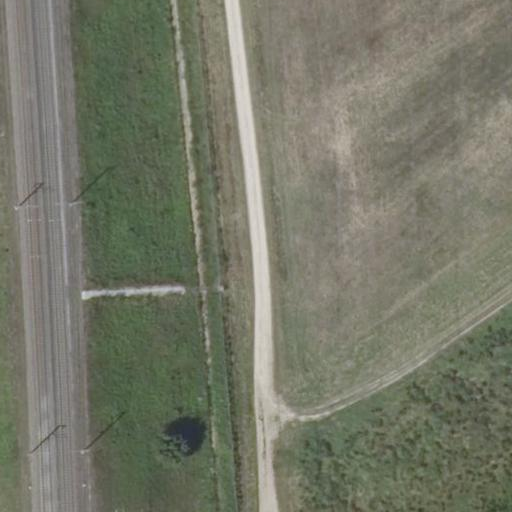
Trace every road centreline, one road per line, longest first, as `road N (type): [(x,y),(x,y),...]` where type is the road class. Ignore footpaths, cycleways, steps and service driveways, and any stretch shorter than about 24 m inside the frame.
road 1 (track): [(273,511),(267,309),(234,0)]
road 2 (track): [(511,294),(320,415),(270,410)]
